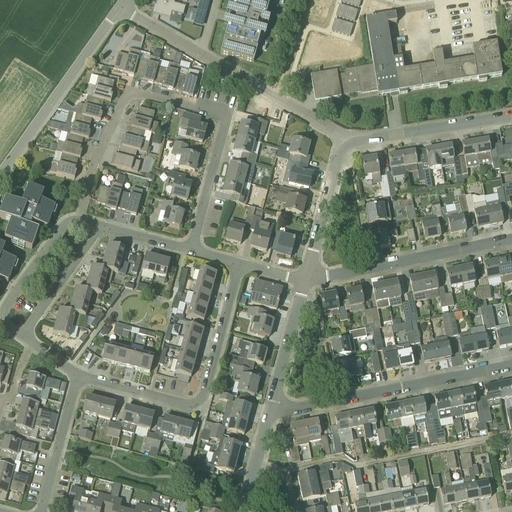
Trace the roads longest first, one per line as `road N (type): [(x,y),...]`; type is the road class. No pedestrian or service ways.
road 1 (residential): [(239,263),(203,395),(194,403),(77,377)]
road 2 (residential): [(344,139),(120,9)]
road 3 (residential): [(273,410),(511,366)]
road 4 (residential): [(80,225),(95,167),(132,102),(209,111)]
road 5 (residential): [(306,279),(511,238)]
road 6 (tertiary): [(0,176),(120,9)]
road 7 (residential): [(344,139),(511,115)]
road 8 (residential): [(192,253),(223,131),(221,113),(209,111)]
road 9 (residential): [(306,279),(344,139)]
road 10 (residential): [(41,511),(77,377)]
road 11 (residential): [(273,410),(306,279)]
road 12 (residential): [(23,335),(101,229)]
road 13 (residential): [(80,225),(61,230),(0,314)]
